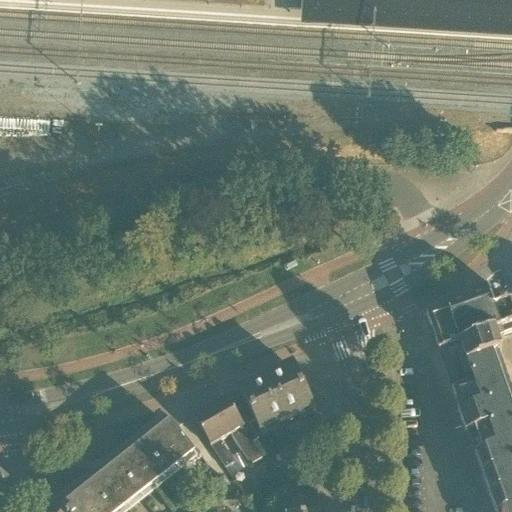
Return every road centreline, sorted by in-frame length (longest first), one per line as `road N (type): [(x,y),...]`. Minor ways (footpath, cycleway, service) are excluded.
road 1 (residential): [(442,245),(391,187),(362,176),(294,173),(0,244)]
road 2 (tertiary): [(442,245),(332,294)]
road 3 (tertiary): [(332,294),(225,348)]
